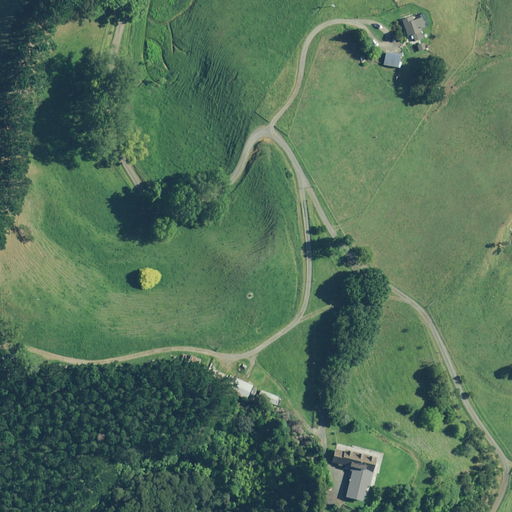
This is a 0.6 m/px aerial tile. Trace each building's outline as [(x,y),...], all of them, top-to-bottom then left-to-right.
[(420,28),(426,26),(423,17),(418,18),(418,16),(413,17),(412,15),(402,19),(408,36),(411,35),(412,39),(414,39),(415,41),(424,38),(420,28)] [(401,54),(386,52),(384,65),(400,67),(401,54)] [(206,362),(191,355),(188,362),(203,369),(206,362)] [(224,384),(228,375),(208,367),(204,375),(224,384)] [(228,375),(224,384),(222,389),(246,399),(249,394),(254,396),(257,387),(230,375),(229,376),(228,375)] [(278,397),(261,389),(258,397),(275,404),(278,397)] [(340,443),(339,443),(334,462),(341,463),(340,465),(347,467),(347,465),(356,467),(348,497),(365,501),(369,484),(373,485),(376,473),(381,454),(340,443)]
